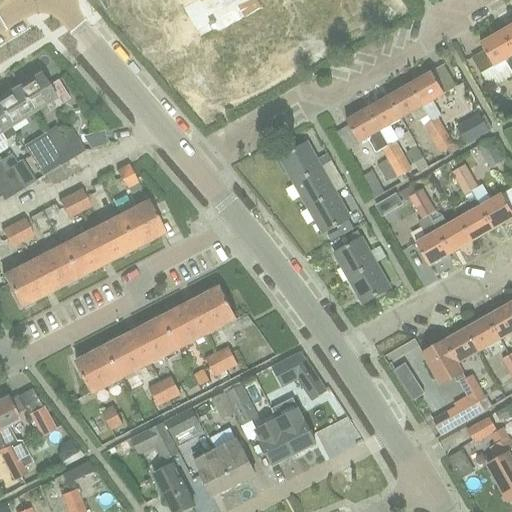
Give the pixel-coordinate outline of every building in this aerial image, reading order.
[(178,0),(239,104),(287,76),(280,65),(272,70),(231,0),(178,0)] [(264,0),(285,37),(348,0),(264,0)] [(511,45),(504,31),(482,44),(487,52),(474,60),(483,75),(506,62),(511,72),(511,45)] [(432,72),(411,84),(432,122),(424,126),(431,139),(446,131),(438,118),(442,115),(434,102),(445,95),(432,72)] [(39,73),(16,87),(31,113),(45,104),(49,111),(69,98),(57,80),(47,86),(39,73)] [(411,84),(389,97),(402,120),(412,115),(417,122),(421,121),(424,126),(432,122),(411,84)] [(16,87),(0,97),(0,110),(10,126),(31,113),(16,87)] [(368,109),(381,133),(390,128),(402,120),(389,97),(368,109)] [(388,147),(381,133),(368,109),(346,122),(360,145),(368,140),(376,153),(382,150),(387,160),(377,165),(387,182),(396,177),(390,165),(403,157),(405,156),(397,141),(395,143),(388,147)] [(0,132),(1,132),(5,139),(14,133),(10,126),(0,110),(0,132)] [(470,124),(459,131),(467,146),(478,139),(470,124)] [(55,126),(44,133),(50,142),(53,149),(56,153),(63,164),(84,151),(71,129),(61,135),(55,126)] [(104,131),(82,138),(90,151),(108,146),(104,131)] [(454,144),(446,131),(431,139),(440,154),(447,150),(450,155),(462,148),(460,145),(456,143),(454,144)] [(477,147),(491,168),(505,159),(492,138),(477,147)] [(33,153),(29,155),(42,177),(63,164),(56,153),(53,149),(50,142),(33,153)] [(325,154),(316,159),(307,143),(279,159),(293,183),(321,167),(330,162),(325,154)] [(412,165),(423,159),(417,147),(406,153),(412,165)] [(11,152),(0,159),(0,160),(3,165),(6,171),(1,174),(13,194),(24,187),(35,180),(28,169),(22,158),(17,161),(11,152)] [(413,170),(405,156),(403,157),(390,165),(396,177),(397,176),(398,178),(406,174),(413,170)] [(0,160),(0,193),(4,199),(13,194),(1,174),(6,171),(3,165),(0,160)] [(116,171),(125,189),(137,183),(128,164),(116,171)] [(465,165),(458,169),(471,191),(478,187),(465,165)] [(321,167),(293,183),(307,208),(335,192),(321,167)] [(471,191),(458,169),(451,173),(464,195),(471,191)] [(137,183),(125,189),(128,195),(140,188),(137,183)] [(70,195),(79,213),(91,207),(81,189),(70,195)] [(423,189),(416,192),(429,215),(435,212),(423,189)] [(349,217),(335,192),(307,208),(321,233),(349,217)] [(429,215),(416,192),(409,197),(422,219),(418,221),(427,237),(416,243),(429,265),(451,253),(433,221),(429,215)] [(403,204),(396,193),(375,205),(382,217),(403,204)] [(480,207),(493,229),(511,218),(511,211),(502,194),(480,207)] [(79,213),(70,195),(58,201),(67,219),(79,213)] [(146,201),(118,216),(134,247),(163,232),(146,201)] [(480,207),(459,219),(472,241),(493,229),(480,207)] [(472,241),(459,219),(448,225),(443,215),(433,221),(451,253),(472,241)] [(118,216),(89,231),(105,263),(134,247),(118,216)] [(24,218),(13,224),(22,243),(34,237),(24,218)] [(354,228),(349,220),(337,227),(341,236),(354,228)] [(22,243),(13,224),(1,230),(11,249),(22,243)] [(89,231),(60,246),(77,278),(105,263),(89,231)] [(344,237),(349,245),(334,254),(348,279),(376,263),(362,238),(360,239),(356,231),(344,237)] [(77,278),(60,246),(31,261),(48,293),(77,278)] [(48,293),(31,261),(2,277),(19,308),(48,293)] [(390,288),(376,263),(348,279),(362,304),(390,288)] [(191,302),(208,334),(237,320),(220,287),(191,302)] [(208,334),(191,302),(162,316),(179,349),(208,334)] [(511,333),(511,310),(509,305),(488,317),(502,340),(511,333)] [(179,349),(162,316),(134,331),(150,364),(179,349)] [(488,317),(467,329),(480,352),(502,340),(488,317)] [(480,352),(467,329),(445,342),(459,365),(467,360),(480,352)] [(150,364),(134,331),(105,346),(121,378),(150,364)] [(402,347),(408,360),(420,354),(413,341),(402,347)] [(445,342),(423,354),(442,386),(454,379),(457,383),(466,378),(459,365),(445,342)] [(105,346),(76,361),(93,393),(121,378),(105,346)] [(217,352),(226,371),(239,365),(228,346),(217,352)] [(226,371),(217,352),(206,359),(215,378),(218,376),(222,384),(231,380),(226,371)] [(314,371),(300,352),(272,367),(282,387),(314,371)] [(393,370),(413,400),(423,393),(403,363),(393,370)] [(193,376),(199,388),(209,382),(203,371),(193,376)] [(172,376),(160,382),(170,401),(182,395),(172,376)] [(482,389),(474,376),(461,385),(466,395),(473,391),(475,393),(481,389),(482,389)] [(29,401),(46,392),(39,379),(22,388),(29,401)] [(170,401),(160,382),(149,388),(158,407),(170,401)] [(240,382),(224,391),(224,392),(235,414),(236,414),(242,426),(259,417),(240,382)] [(473,391),(466,395),(467,396),(454,404),(465,423),(486,411),(480,402),(487,398),(482,389),(475,393),(473,391)] [(235,414),(224,392),(212,398),(211,397),(192,407),(199,419),(216,409),(223,421),(235,414)] [(9,402),(6,398),(0,400),(0,438),(5,448),(0,450),(0,455),(6,467),(20,460),(26,474),(20,478),(24,485),(34,480),(26,466),(33,463),(21,441),(16,441),(8,427),(19,422),(15,414),(23,410),(16,398),(9,402)] [(292,398),(272,409),(283,430),(295,454),(315,444),(292,398)] [(511,406),(510,404),(496,413),(501,421),(505,418),(511,428),(511,426),(511,406)] [(101,412),(112,431),(124,424),(113,405),(101,412)] [(192,408),(165,421),(174,439),(201,425),(192,408)] [(45,410),(33,417),(44,436),(56,428),(45,410)] [(494,432),(487,418),(466,430),(475,444),(489,436),(488,436),(494,432)] [(283,430),(277,419),(266,424),(264,419),(255,423),(258,430),(256,431),(262,441),(261,441),(273,465),(295,454),(283,430)] [(163,423),(147,431),(163,461),(178,453),(163,423)] [(504,428),(491,435),(496,444),(500,441),(501,443),(507,441),(510,439),(504,428)] [(131,439),(139,454),(147,450),(139,435),(131,439)] [(497,460),(486,465),(507,502),(511,498),(511,461),(508,453),(511,450),(511,442),(510,439),(507,441),(501,443),(500,441),(496,444),(490,447),(497,460)] [(237,440),(216,451),(234,486),(255,475),(237,440)] [(234,486),(216,451),(194,462),(212,497),(234,486)] [(20,460),(6,467),(14,481),(20,478),(26,474),(20,460)] [(154,473),(155,474),(174,511),(180,511),(195,505),(174,464),(174,463),(154,473)] [(68,492),(76,511),(85,511),(76,489),(68,492)] [(76,511),(68,492),(60,496),(67,511),(76,511)]
